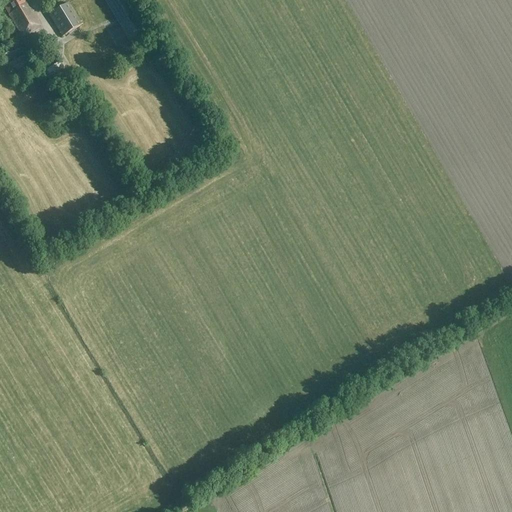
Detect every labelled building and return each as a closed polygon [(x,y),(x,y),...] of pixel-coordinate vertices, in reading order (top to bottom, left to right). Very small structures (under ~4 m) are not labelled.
[(26,12),(23,6),(25,5),(22,0),(14,0),(3,7),(8,16),(10,14),(24,37),(40,28),(30,10),(26,12)] [(104,0),(133,48),(150,37),(127,0),(104,0)] [(49,16),(62,38),(82,25),(68,4),(49,16)] [(36,34),(23,42),(31,54),(43,46),(36,34)] [(32,63),(19,43),(3,53),(3,54),(0,55),(0,57),(12,77),(32,63)] [(62,61),(54,47),(49,50),(57,64),(62,61)] [(60,63),(44,72),(47,78),(64,69),(60,63)]
